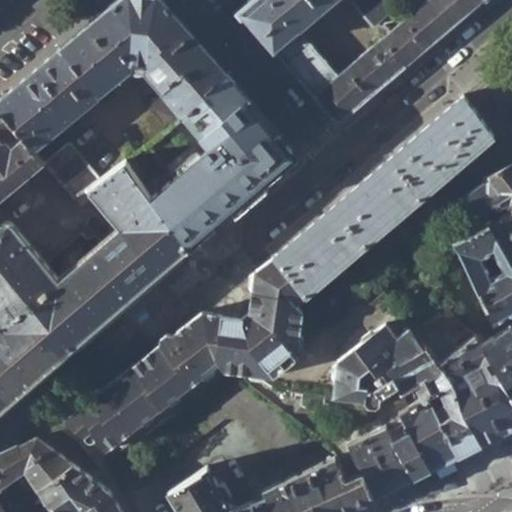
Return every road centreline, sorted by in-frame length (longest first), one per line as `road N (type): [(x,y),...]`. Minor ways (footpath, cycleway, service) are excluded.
road 1 (residential): [(336,162),(511,12)]
road 2 (residential): [(194,0),(336,162)]
